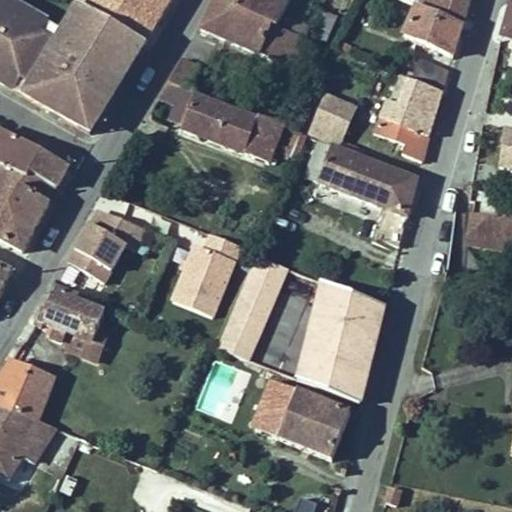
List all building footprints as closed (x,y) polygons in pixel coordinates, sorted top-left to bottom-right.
[(85,117),(96,123),(113,71),(126,50),(136,57),(144,44),(85,11),(65,48),(50,40),(56,29),(31,15),(25,26),(14,20),(19,9),(1,0),(0,0),(0,84),(14,93),(20,82),(41,93),(34,104),(78,129),(85,117)] [(144,0),(163,10),(169,0),(144,0)] [(214,0),(214,2),(275,28),(281,16),(288,2),(282,0),(214,0)] [(397,0),(416,8),(459,26),(467,0),(397,0)] [(198,31),(287,68),(300,39),(275,28),(214,2),(198,31)] [(501,37),(511,40),(511,4),(511,5),(501,37)] [(31,15),(19,9),(14,20),(25,26),(31,15)] [(325,42),(336,18),(323,12),(312,36),(325,42)] [(300,39),(305,27),(281,16),(275,28),(300,39)] [(113,71),(136,57),(126,50),(113,71)] [(181,61),(168,84),(186,90),(196,70),(181,61)] [(407,75),(405,80),(439,94),(446,73),(420,61),(412,77),(407,75)] [(398,77),(374,135),(404,147),(401,156),(420,162),(420,161),(429,128),(439,94),(405,80),(398,77)] [(20,82),(14,93),(34,104),(41,93),(20,82)] [(180,130),(194,96),(195,94),(186,90),(168,84),(159,100),(176,109),(168,125),(180,130)] [(307,135),(341,148),(357,108),(324,94),(307,135)] [(194,96),(180,130),(263,162),(278,126),(255,117),(253,121),(194,96)] [(500,160),(511,161),(511,125),(506,125),(500,160)] [(0,131),(0,167),(27,181),(30,177),(55,191),(68,170),(0,131)] [(304,179),(381,209),(406,218),(415,182),(317,144),(304,179)] [(30,177),(27,181),(0,167),(0,221),(19,189),(47,205),(55,191),(30,177)] [(19,189),(0,221),(0,241),(21,253),(47,205),(19,189)] [(511,213),(485,211),(485,209),(467,207),(462,237),(511,244),(511,213)] [(406,218),(381,209),(370,238),(398,249),(406,218)] [(84,232),(56,286),(95,301),(123,246),(131,251),(142,231),(117,222),(109,236),(95,228),(84,232)] [(239,247),(209,235),(203,251),(193,247),(171,303),(211,318),(239,247)] [(218,349),(248,362),(286,272),(256,259),(218,349)] [(0,294),(10,274),(0,269),(0,294)] [(77,302),(78,296),(54,289),(36,320),(54,328),(49,338),(62,343),(66,333),(91,343),(103,313),(77,302)] [(0,371),(0,396),(38,412),(48,385),(26,375),(32,360),(12,352),(0,371)] [(32,360),(26,375),(48,385),(55,369),(32,360)] [(330,453),(349,407),(273,375),(256,422),(330,453)] [(23,447),(31,452),(53,418),(38,412),(0,396),(0,464),(9,469),(23,447)] [(315,494),(319,482),(298,475),(291,493),(302,497),(297,511),(306,511),(309,507),(323,511),(324,511),(329,499),(315,494)] [(401,491),(387,487),(383,504),(397,507),(401,491)]
